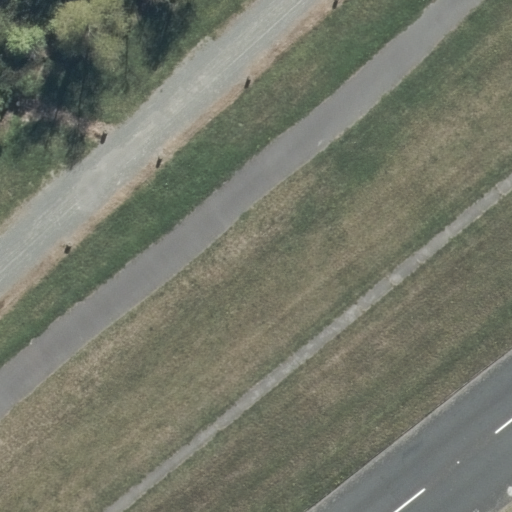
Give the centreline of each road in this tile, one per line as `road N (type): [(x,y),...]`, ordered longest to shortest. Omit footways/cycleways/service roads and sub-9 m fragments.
road 1 (track): [(281,0),(0,246)]
road 2 (secondary): [(393,511),(511,417)]
